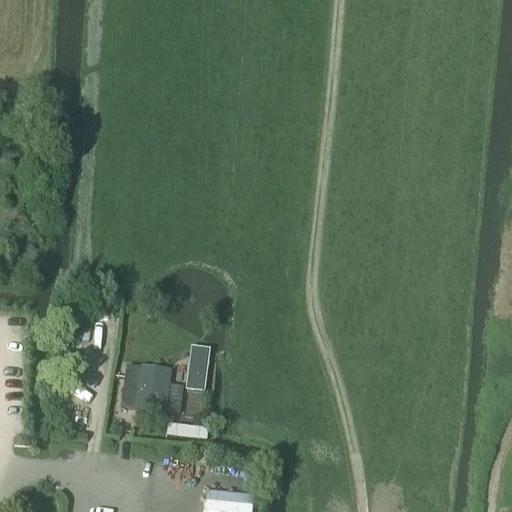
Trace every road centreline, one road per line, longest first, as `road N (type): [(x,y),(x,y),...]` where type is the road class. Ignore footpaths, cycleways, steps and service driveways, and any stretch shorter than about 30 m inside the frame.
road 1 (track): [(338,0),(312,320),(352,453),(360,511)]
road 2 (track): [(0,497),(1,475),(159,498)]
